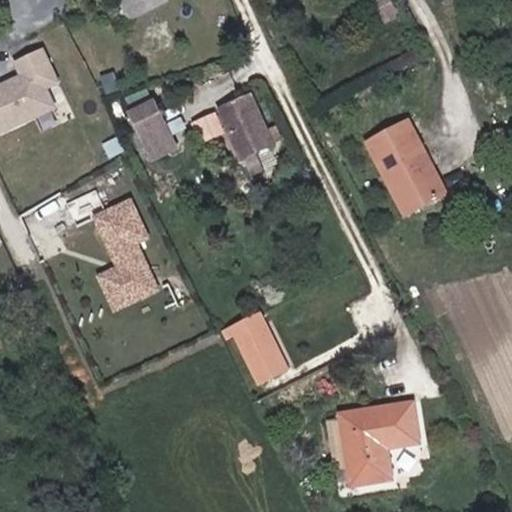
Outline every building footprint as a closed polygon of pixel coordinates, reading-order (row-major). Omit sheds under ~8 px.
[(131,23),(170,3),(168,0),(123,0),(120,2),(131,23)] [(0,77),(0,134),(58,109),(49,89),(59,85),(42,46),(13,59),(17,70),(0,77)] [(271,146),(250,98),(221,111),(242,159),(271,146)] [(165,126),(153,104),(131,115),(142,138),(165,126)] [(446,195),(409,123),(368,145),(406,217),(446,195)] [(176,149),(165,126),(142,138),(154,160),(176,149)] [(150,240),(131,198),(89,217),(112,267),(96,274),(113,312),(162,289),(141,244),(150,240)] [(287,370),(260,316),(233,330),(236,336),(260,384),(287,370)] [(227,341),(236,336),(233,330),(224,334),(227,341)] [(387,449),(420,444),(414,406),(342,416),(343,420),(353,486),(392,480),(387,449)] [(352,482),(343,420),(328,422),(337,484),(352,482)]
